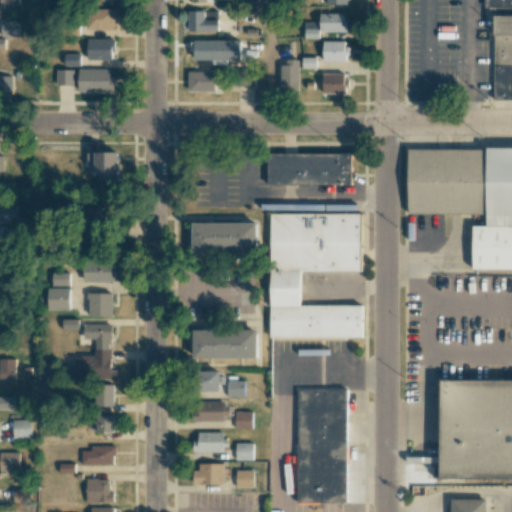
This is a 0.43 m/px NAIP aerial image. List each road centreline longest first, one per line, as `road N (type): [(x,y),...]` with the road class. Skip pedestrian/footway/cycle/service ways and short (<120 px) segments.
road 1 (residential): [(511,126),(0,125)]
road 2 (residential): [(385,0),(384,511)]
road 3 (residential): [(156,0),(156,511)]
